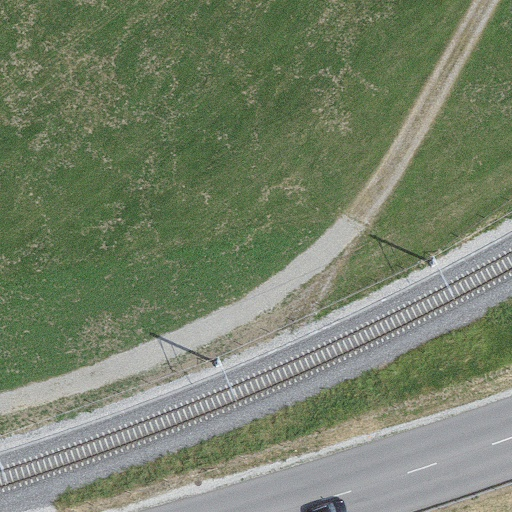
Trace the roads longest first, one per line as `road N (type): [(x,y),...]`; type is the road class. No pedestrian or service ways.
road 1 (track): [(0,399),(235,323),(386,185),(489,0)]
road 2 (secondary): [(275,511),(511,435)]
